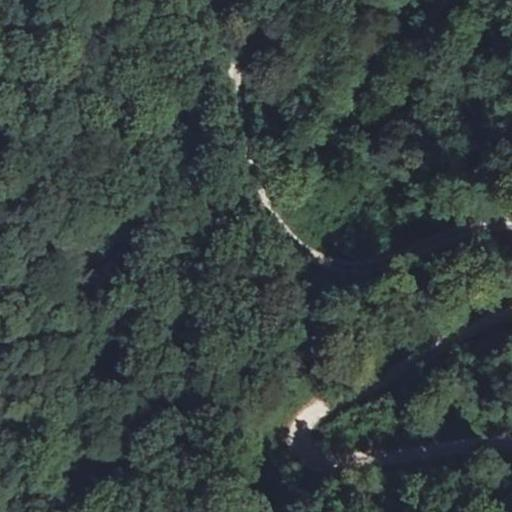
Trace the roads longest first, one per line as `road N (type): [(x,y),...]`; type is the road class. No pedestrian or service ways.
road 1 (track): [(268,0),(241,40),(235,98),(253,188),(278,227),(316,253),(373,255),(480,215),(511,218)]
road 2 (track): [(511,299),(296,420),(294,436),(304,446),(348,452),(511,431)]
